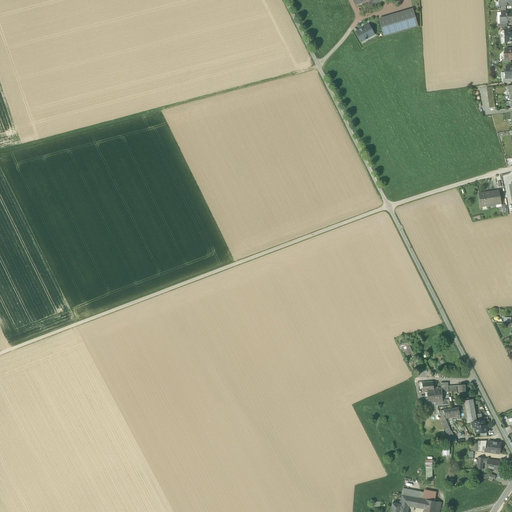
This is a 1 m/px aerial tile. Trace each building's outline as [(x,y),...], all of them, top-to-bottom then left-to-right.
[(379,19),(384,37),(418,27),(413,9),(379,19)] [(500,24),(507,24),(511,23),(511,11),(501,12),(501,20),(499,20),(500,24)] [(356,32),(361,41),(365,38),(364,37),(367,35),(369,38),(374,35),(369,26),(363,29),(362,28),(356,32)] [(502,38),(502,44),(505,44),(505,43),(508,43),(509,43),(511,42),(511,29),(507,30),(504,30),(504,31),(502,31),(502,38)] [(504,61),(511,60),(511,48),(505,49),(505,56),(503,56),(504,61)] [(486,88),(489,109),(495,108),(492,87),(486,88)] [(479,194),(481,207),(501,204),(499,191),(479,194)] [(405,352),(409,360),(413,358),(413,357),(414,356),(409,346),(406,348),(406,347),(404,348),(401,349),(402,349),(403,352),(405,352)] [(425,392),(427,392),(427,390),(434,390),(434,389),(433,382),(423,382),(424,392),(425,392)] [(461,393),(462,397),(468,396),(468,392),(465,392),(465,385),(459,385),(459,393),(461,393)] [(435,396),(434,390),(427,390),(427,392),(428,397),(428,403),(431,403),(433,402),(434,405),(435,405),(435,402),(435,396)] [(465,401),(467,418),(476,416),(473,400),(465,401)] [(458,408),(451,409),(452,418),(460,416),(458,408)] [(445,419),(452,418),(451,409),(444,410),(445,419)] [(446,421),(445,419),(441,419),(442,422),(442,424),(449,441),(455,439),(451,431),(451,432),(446,421)] [(475,428),(476,434),(480,434),(486,433),(487,433),(486,425),(484,425),(484,420),(476,421),(472,422),(473,428),(475,428)] [(485,452),(499,454),(500,444),(489,442),(488,449),(485,449),(485,452)] [(499,461),(488,460),(487,460),(487,463),(486,469),(498,470),(499,461)] [(403,489),(402,495),(400,505),(399,511),(407,511),(408,506),(416,508),(418,498),(406,496),(407,490),(403,489)] [(418,498),(419,498),(420,492),(407,490),(406,496),(418,498)] [(434,501),(435,498),(424,496),(424,493),(420,492),(419,498),(425,500),(434,501)] [(418,498),(416,508),(424,509),(425,500),(419,498),(418,498)] [(424,509),(423,511),(434,511),(437,502),(434,501),(425,500),(424,509)] [(399,511),(400,505),(392,503),(390,511),(399,511)]
